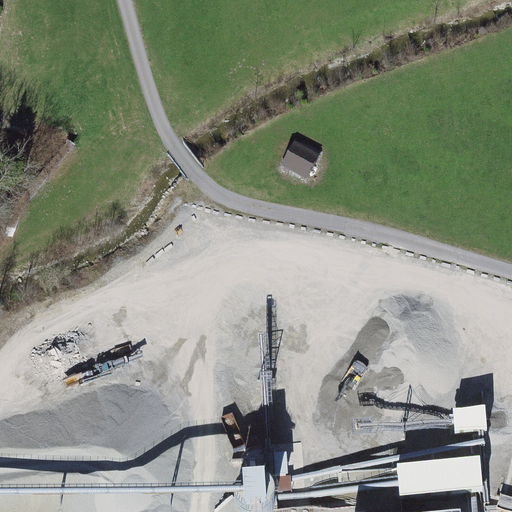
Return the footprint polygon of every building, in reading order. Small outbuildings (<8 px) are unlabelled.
[(321,164),(295,150),(281,177),(308,190),(321,164)] [(485,412),(453,415),(455,438),(473,436),(483,435),(487,435),(485,412)] [(493,511),(497,511),(511,511),(511,501),(501,498),(498,507),(489,508),(483,435),(473,436),(475,466),(480,466),(481,498),(482,511),(493,511)] [(252,478),(252,489),(240,490),(241,503),(241,510),(241,511),(272,511),(274,504),(273,498),(271,491),(269,488),(257,489),(257,479),(264,476),(267,472),(267,466),(265,461),(260,458),(253,458),(248,462),(247,464),(246,468),(248,475),(249,477),(252,478)] [(475,466),(397,472),(399,487),(399,494),(400,505),(470,499),(478,499),(481,498),(480,466),(475,466)] [(399,487),(273,498),(274,504),(399,494),(399,487)] [(470,511),(478,511),(478,499),(470,499),(470,511)] [(0,509),(241,510),(241,503),(0,501),(0,509)]
